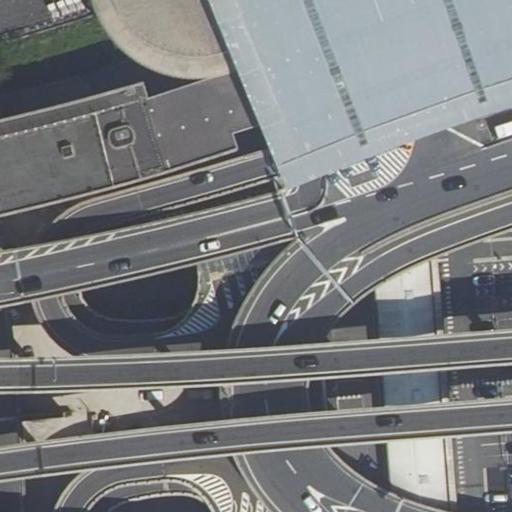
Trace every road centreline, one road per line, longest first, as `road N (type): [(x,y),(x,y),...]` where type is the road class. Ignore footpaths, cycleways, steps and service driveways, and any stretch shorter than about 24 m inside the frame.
road 1 (secondary): [(0,472),(511,423)]
road 2 (secondary): [(511,355),(0,383)]
road 3 (unknown): [(511,246),(477,251),(468,262),(482,499),(502,511)]
